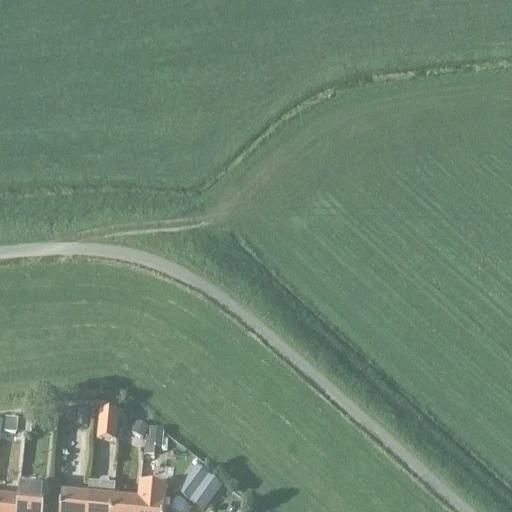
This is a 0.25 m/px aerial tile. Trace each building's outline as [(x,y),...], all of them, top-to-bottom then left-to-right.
[(75,411),(70,411),(66,410),(65,423),(74,424),(75,411)] [(89,413),(78,412),(77,429),(88,430),(89,413)] [(115,444),(117,416),(99,414),(96,442),(115,444)] [(24,436),(37,437),(39,416),(26,415),(24,436)] [(4,434),(16,435),(17,421),(5,420),(4,434)] [(137,425),(132,436),(141,441),(147,429),(137,425)] [(149,430),(147,448),(161,450),(163,431),(149,430)] [(180,496),(190,503),(208,478),(193,467),(184,479),(190,483),(180,496)] [(208,478),(190,503),(201,511),(205,511),(217,496),(218,496),(223,489),(208,478)] [(88,499),(87,499),(85,511),(111,511),(113,502),(113,487),(110,487),(108,484),(107,482),(104,482),(101,483),(99,486),(89,485),(88,499)] [(115,487),(113,487),(113,502),(111,511),(137,511),(138,504),(114,502),(115,487)] [(17,503),(0,500),(0,511),(16,511),(19,488),(17,503)] [(43,511),(44,505),(31,504),(32,489),(19,488),(16,511),(43,511)] [(139,504),(138,504),(137,511),(163,511),(164,507),(165,490),(141,488),(139,504)] [(59,511),(85,511),(87,499),(61,497),(59,511)]
